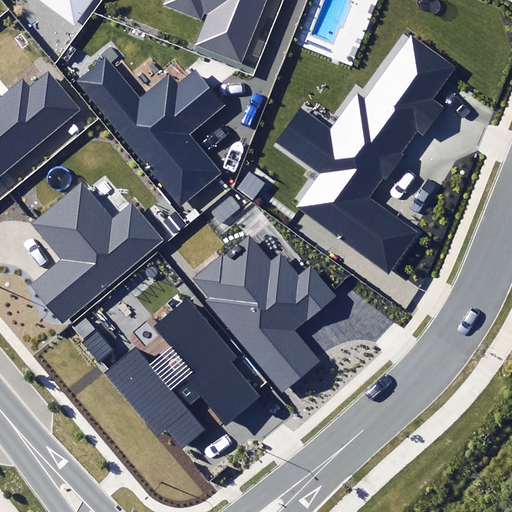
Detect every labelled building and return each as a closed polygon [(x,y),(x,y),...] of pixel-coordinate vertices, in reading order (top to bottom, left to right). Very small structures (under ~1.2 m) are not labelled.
[(37,0),(75,26),(93,0),(37,0)] [(167,0),(166,4),(199,17),(202,11),(209,14),(197,45),(242,62),(266,0),(167,0)] [(358,94),(344,113),(401,153),(417,131),(423,136),(445,106),(434,97),(455,68),(412,36),(365,100),(358,94)] [(139,100),(103,58),(74,82),(181,211),(224,175),(191,134),(225,105),(195,69),(177,84),(169,75),(139,100)] [(0,173),(78,111),(49,75),(31,89),(23,79),(0,97),(0,173)] [(401,153),(344,113),(331,131),(302,110),(278,144),(320,175),(297,207),(388,273),(417,232),(369,198),(384,177),(387,180),(404,156),(401,153)] [(112,219),(80,181),(30,222),(62,260),(32,285),(62,321),(161,240),(130,203),(112,219)] [(272,259),(249,232),(194,279),(210,298),(206,301),(282,391),(317,362),(292,331),(334,296),(309,267),(299,276),(279,253),(272,259)] [(165,430),(180,448),(204,428),(186,408),(202,395),(227,424),(259,396),(230,362),(236,356),(187,300),(157,326),(196,372),(176,389),(137,343),(102,373),(157,437),(165,430)] [(84,345),(99,363),(115,350),(87,316),(74,328),(86,343),(84,345)]
